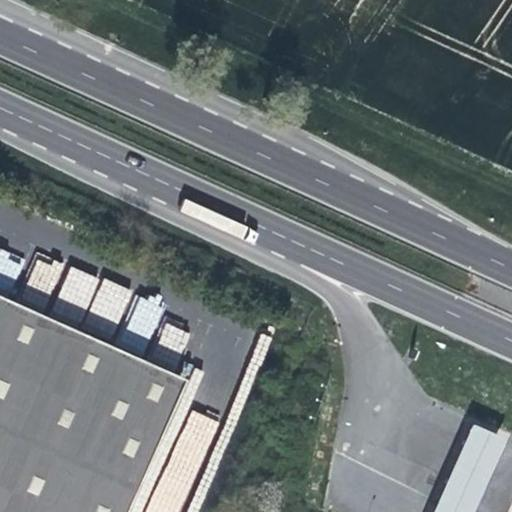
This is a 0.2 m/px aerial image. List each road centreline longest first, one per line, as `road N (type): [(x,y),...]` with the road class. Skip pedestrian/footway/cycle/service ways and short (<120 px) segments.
road 1 (primary): [(0,108),(511,343)]
road 2 (primary): [(511,269),(0,35)]
